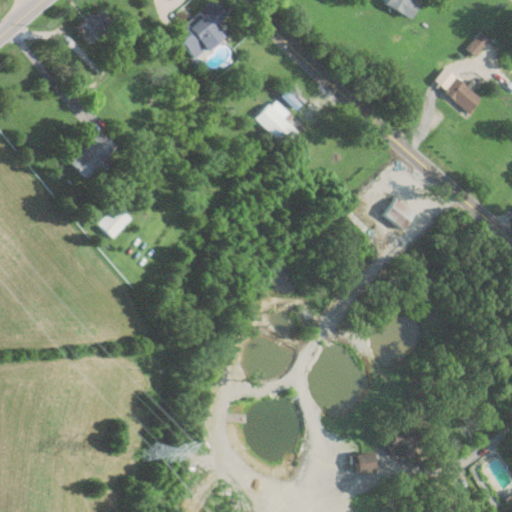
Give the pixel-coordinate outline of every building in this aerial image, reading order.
[(190,57),(218,34),(210,23),(223,12),(213,0),(209,0),(170,32),(190,57)] [(381,0),(381,1),(407,16),(415,2),(411,0),(381,0)] [(71,25),(83,41),(108,23),(96,7),(71,25)] [(487,38),(480,31),(465,46),(472,53),(487,38)] [(478,97),(454,75),(441,90),(465,111),(478,97)] [(280,118),(286,112),(272,99),(252,118),(280,146),(295,132),(280,118)] [(106,161),(101,156),(112,145),(96,129),(65,160),(82,177),(90,169),(95,173),(106,161)] [(395,228),(409,212),(391,196),(377,212),(395,228)] [(92,222),(108,237),(127,219),(111,203),(92,222)] [(411,443),(411,423),(381,423),(381,443),(411,443)] [(350,471),(368,469),(366,451),(348,453),(350,471)]
